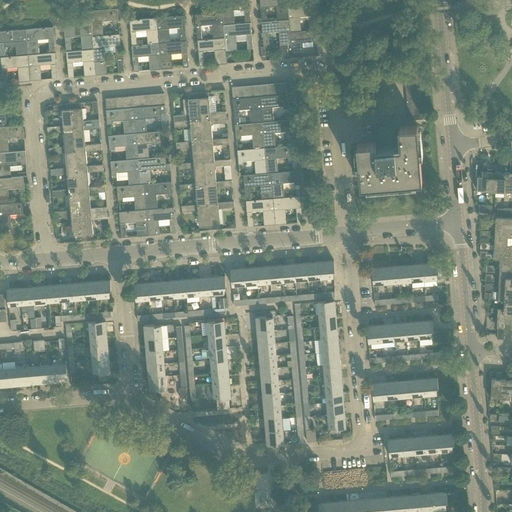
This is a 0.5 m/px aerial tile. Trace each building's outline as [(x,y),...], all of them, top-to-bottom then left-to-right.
[(221,0),(222,12),(224,25),(235,24),(234,10),(244,9),(246,23),(251,23),(248,0),(221,0)] [(259,0),(262,22),(267,21),(266,7),(276,7),(278,20),(289,19),(288,6),(287,0),(259,0)] [(288,6),(289,19),(290,32),(302,31),(300,17),(311,16),(311,19),(316,18),(315,4),(288,6)] [(90,11),(91,23),(92,36),(103,35),(102,21),(114,20),(114,23),(119,23),(117,8),(90,11)] [(195,14),(197,40),(203,40),(201,26),(212,25),(214,39),(225,38),(224,25),(222,12),(195,14)] [(184,15),(156,18),(158,43),(170,43),(169,28),(180,27),(181,42),(186,41),(184,15)] [(156,18),(130,20),(132,45),(137,45),(143,45),(143,40),(137,40),(136,31),(146,30),(148,44),(158,43),(156,18)] [(280,46),(281,59),(292,58),(291,45),(290,32),(289,19),(278,20),(267,21),(262,22),(264,46),(264,47),(265,47),(269,47),(268,33),(279,32),(280,46)] [(91,23),(64,26),(66,51),(71,51),(70,38),(70,37),(81,36),(81,37),(82,50),(93,49),(92,36),(91,23)] [(253,48),(251,23),(246,23),(235,24),(224,25),(225,38),(226,51),(232,51),(237,50),(236,36),(246,35),(248,49),(253,48)] [(53,27),(26,29),(28,54),(39,53),(38,39),(49,39),(50,53),(55,52),(53,27)] [(26,29),(0,31),(0,49),(1,57),(6,56),(5,42),(15,41),(17,55),(28,54),(26,29)] [(291,45),(292,58),(304,57),(302,42),(313,42),(314,56),(319,55),(317,30),(312,30),(302,31),(290,32),(291,45)] [(92,36),(93,49),(96,75),(107,74),(104,47),(115,46),(116,60),(121,60),(120,45),(121,45),(120,34),(103,35),(92,36)] [(203,40),(197,40),(200,66),(205,66),(204,51),(214,50),(216,65),(227,64),(227,58),(226,51),(225,38),(214,39),(203,40)] [(189,67),(186,41),(181,42),(170,43),(158,43),(161,69),(173,68),(171,54),(182,53),(183,67),(189,67)] [(137,45),(132,45),(134,72),(139,71),(142,71),(142,66),(139,66),(138,57),(149,56),(150,70),(161,69),(158,43),(148,44),(143,45),(137,45)] [(71,51),(66,51),(69,77),(74,77),(73,62),(83,61),(84,76),(96,75),(93,49),(82,50),(71,51)] [(39,53),(28,54),(30,80),(31,80),(41,79),(40,65),(51,64),(52,79),(57,78),(55,52),(50,53),(39,53)] [(6,56),(1,57),(3,83),(8,82),(7,68),(18,67),(19,81),(30,80),(28,54),(17,55),(6,56)] [(208,97),(208,92),(198,93),(200,119),(226,117),(226,111),(222,111),(210,113),(208,97)] [(198,93),(187,94),(189,110),(184,111),(184,115),(173,116),(174,121),(200,119),(198,93)] [(259,97),(262,122),(273,121),(272,107),(283,106),(283,109),(289,109),(287,94),(286,94),(280,95),(274,95),(268,96),(262,96),(259,97)] [(239,99),(233,99),(234,113),(235,124),(239,124),(239,113),(239,110),(249,109),(251,123),(262,122),(259,97),(257,97),(256,97),(251,97),(250,98),(245,98),(239,99)] [(21,99),(0,100),(0,126),(7,126),(6,112),(17,111),(17,114),(22,114),(21,99)] [(47,133),(63,131),(74,130),(71,103),(53,105),(54,111),(61,110),(63,126),(47,127),(47,133)] [(81,103),(71,103),(74,130),(84,130),(89,129),(100,128),(99,122),(83,123),(82,108),(81,103)] [(136,107),(133,107),(136,133),(147,132),(146,118),(157,117),(157,120),(162,120),(161,113),(166,113),(166,112),(165,105),(161,105),(159,105),(153,106),(147,106),(141,107),(136,107)] [(123,120),(124,134),(136,133),(133,107),(130,108),(124,108),(118,109),(112,109),(106,110),(107,124),(112,124),(112,121),(123,120)] [(200,119),(202,140),(212,139),(211,124),(227,123),(226,117),(200,119)] [(190,126),(192,141),(202,140),(200,119),(174,121),(174,127),(190,126)] [(262,122),(264,148),(296,145),(294,119),(273,121),(262,122)] [(252,134),(253,148),(264,148),(262,122),(235,124),(236,139),(241,138),(241,135),(252,134)] [(382,148),(381,142),(376,142),(357,143),(361,185),(422,180),(417,124),(399,126),(400,143),(385,144),(385,148),(382,148)] [(0,126),(0,152),(9,152),(8,137),(19,136),(19,139),(24,139),(23,125),(7,126),(0,126)] [(84,130),(74,130),(75,152),(86,151),(102,149),(101,143),(85,145),(85,142),(90,141),(89,129),(84,130)] [(49,154),(65,153),(75,152),(74,130),(63,131),(65,146),(49,148),(49,154)] [(136,133),(138,159),(149,158),(148,143),(159,142),(159,145),(164,145),(163,131),(147,132),(136,133)] [(125,146),(126,160),(138,159),(136,133),(124,134),(108,135),(109,150),(114,149),(114,147),(125,146)] [(202,140),(204,161),(214,160),(213,145),(229,144),(228,138),(222,138),(212,139),(202,140)] [(192,147),(194,162),(204,161),(202,140),(192,141),(176,142),(176,148),(192,147)] [(264,148),(266,173),(271,173),(278,172),(277,158),(288,157),(288,160),(293,160),(297,159),(296,145),(264,148)] [(254,160),(255,174),(266,173),(264,148),(253,148),(243,149),(238,150),(237,150),(238,164),(243,163),(243,161),(254,160)] [(0,152),(0,176),(0,178),(12,177),(11,177),(10,163),(21,162),(22,165),(26,164),(25,150),(9,152),(0,152)] [(75,152),(77,173),(87,172),(104,170),(103,164),(87,166),(86,151),(75,152)] [(51,175),(67,174),(77,173),(75,152),(65,153),(66,168),(51,169),(51,175)] [(165,156),(149,158),(138,159),(140,184),(144,184),(151,183),(150,169),(161,168),(161,171),(170,170),(169,163),(166,164),(165,156)] [(495,191),(504,192),(505,178),(509,178),(510,172),(505,172),(505,165),(508,165),(508,158),(501,158),(501,172),(500,178),(496,178),(495,191)] [(126,160),(110,161),(112,175),(116,175),(117,181),(128,180),(128,185),(140,184),(138,159),(126,160)] [(204,161),(206,182),(216,181),(215,166),(231,165),(230,159),(224,159),(214,160),(204,161)] [(194,168),(195,183),(206,182),(204,161),(194,162),(178,163),(178,169),(194,168)] [(491,171),(487,171),(487,165),(476,164),(475,177),(477,177),(477,190),(486,191),(487,177),(491,177),(491,171)] [(486,191),(495,191),(496,178),(500,178),(501,172),(496,172),(496,165),(492,165),(491,171),(491,177),(487,177),(486,191)] [(271,173),(273,198),(284,197),(283,183),(294,182),(295,185),(299,185),(298,171),(278,172),(271,173)] [(77,173),(79,194),(89,193),(105,192),(105,186),(89,187),(87,172),(77,173)] [(53,196),(69,195),(79,194),(77,173),(67,174),(68,189),(52,190),(53,196)] [(260,185),(261,199),(273,198),(271,173),(266,173),(255,174),(243,175),(244,189),(245,198),(250,198),(249,189),(249,186),(260,185)] [(0,204),(10,203),(9,203),(8,189),(20,188),(20,191),(25,190),(23,176),(11,177),(12,177),(0,178),(0,204)] [(206,182),(207,203),(218,203),(216,187),(232,186),(232,180),(230,180),(225,180),(216,181),(206,182)] [(144,184),(146,209),(157,208),(156,194),(167,193),(168,196),(173,196),(172,181),(151,183),(144,184)] [(196,189),(197,204),(207,203),(206,182),(195,183),(179,184),(180,190),(196,189)] [(134,196),(135,210),(146,209),(144,184),(140,184),(128,185),(116,186),(118,201),(122,200),(122,197),(134,196)] [(79,194),(81,215),(107,212),(107,206),(91,208),(89,193),(79,194)] [(54,211),(55,217),(81,215),(79,194),(69,195),(70,210),(54,211)] [(284,197),(273,198),(275,224),(286,223),(285,209),(296,208),(297,222),(302,222),(300,196),(296,196),(284,197)] [(273,198),(261,199),(245,200),(246,212),(247,212),(248,227),(253,226),(252,212),(263,211),(264,225),(275,224),(273,198)] [(218,203),(207,203),(209,225),(219,224),(218,209),(234,207),(234,201),(218,203)] [(0,229),(0,230),(12,229),(10,214),(22,213),(22,216),(27,216),(26,202),(9,203),(10,203),(0,204),(0,229)] [(207,203),(197,204),(181,206),(182,212),(198,210),(199,226),(209,225),(207,203)] [(157,208),(146,209),(148,235),(160,234),(159,226),(170,225),(170,233),(176,233),(176,228),(174,207),(157,208)] [(146,209),(135,210),(119,212),(121,238),(126,237),(125,223),(136,222),(137,236),(148,235),(146,209)] [(107,212),(81,215),(83,236),(84,236),(93,235),(92,220),(108,218),(107,212)] [(81,215),(55,217),(55,223),(71,221),(73,237),(83,236),(81,215)] [(481,228),(489,229),(489,227),(495,227),(495,231),(501,232),(501,227),(511,227),(511,218),(496,217),(495,222),(489,222),(481,222),(481,228)] [(481,237),(489,238),(489,236),(495,236),(494,240),(507,241),(511,241),(511,227),(501,227),(501,232),(495,231),(481,231),(481,232),(481,237)] [(480,248),(480,249),(494,249),(500,250),(500,254),(511,254),(511,245),(511,242),(511,241),(507,241),(494,240),(494,245),(488,244),(488,242),(480,242),(480,243),(480,248)] [(480,257),(480,258),(482,258),(494,258),(494,259),(500,259),(500,264),(511,264),(511,254),(500,254),(500,250),(494,249),(494,254),(488,253),(488,251),(480,251),(480,252),(480,257)] [(334,260),(321,261),(322,271),(320,271),(320,278),(333,277),(333,270),(335,270),(334,260)] [(321,261),(308,262),(309,272),(307,272),(308,279),(320,278),(320,271),(322,271),(321,261)] [(308,262),(296,264),(297,273),(295,273),(295,280),(308,279),(307,272),(309,272),(308,262)] [(425,272),(423,272),(423,280),(424,280),(425,287),(436,285),(436,283),(437,283),(445,282),(445,281),(443,267),(438,267),(437,262),(430,263),(424,263),(425,272)] [(413,273),(410,273),(411,281),(411,288),(424,286),(423,280),(423,272),(425,272),(424,263),(412,264),(413,273)] [(296,264),(283,265),(284,274),(282,274),(283,282),(295,280),(295,273),(297,273),(296,264)] [(412,264),(399,266),(400,274),(398,275),(398,282),(411,281),(410,273),(413,273),(412,264)] [(486,271),(486,272),(499,273),(506,273),(505,277),(511,277),(511,264),(500,264),(500,268),(493,268),(494,266),(486,265),(486,266),(486,271)] [(283,265),(270,266),(271,275),(269,275),(270,283),(283,282),(282,274),(284,274),(283,265)] [(270,266),(258,267),(259,276),(257,276),(257,284),(270,283),(269,275),(271,275),(270,266)] [(399,266),(387,267),(387,275),(385,276),(386,283),(398,282),(398,275),(400,274),(399,266)] [(258,267),(245,268),(246,277),(244,277),(245,285),(257,284),(257,276),(259,276),(258,267)] [(387,275),(387,267),(374,268),(374,277),(373,277),(373,284),(386,283),(385,276),(387,275)] [(246,277),(245,268),(232,269),(233,278),(231,279),(232,286),(245,285),(244,277),(246,277)] [(485,280),(485,281),(499,282),(505,282),(505,286),(511,286),(511,277),(505,277),(506,273),(499,273),(499,277),(493,277),(493,275),(485,274),(485,275),(485,280)] [(225,276),(212,277),(213,287),(211,287),(212,294),(225,293),(224,286),(226,286),(225,276)] [(212,277),(199,278),(200,288),(199,288),(199,295),(212,294),(211,287),(213,287),(212,277)] [(199,278),(187,279),(188,289),(186,289),(187,296),(199,295),(199,288),(200,288),(199,278)] [(187,279),(174,280),(175,290),(173,290),(174,297),(187,296),(186,289),(188,289),(187,279)] [(110,280),(97,281),(98,291),(96,291),(97,298),(110,297),(109,290),(111,290),(110,280)] [(174,280),(162,281),(162,291),(161,291),(161,298),(174,297),(173,290),(175,290),(174,280)] [(97,281),(85,282),(86,292),(84,292),(84,299),(97,298),(96,291),(98,291),(97,281)] [(162,281),(149,282),(150,293),(148,293),(149,299),(161,298),(161,291),(162,291),(162,281)] [(85,282),(72,283),(73,293),(71,293),(72,300),(84,299),(84,292),(86,292),(85,282)] [(150,293),(149,282),(136,283),(137,293),(135,293),(136,300),(149,299),(148,293),(150,293)] [(485,289),(485,290),(492,290),(505,291),(504,295),(511,295),(511,286),(505,286),(505,282),(499,282),(499,286),(492,286),(493,284),(485,283),(485,284),(485,289)] [(72,283),(59,284),(60,294),(58,294),(59,301),(72,300),(71,293),(73,293),(72,283)] [(59,284),(47,285),(48,295),(46,296),(46,302),(59,301),(58,294),(60,294),(59,284)] [(47,285),(34,286),(35,297),(33,297),(34,303),(46,302),(46,296),(48,295),(47,285)] [(34,286),(22,287),(22,298),(21,298),(21,304),(34,303),(33,297),(35,297),(34,286)] [(22,298),(22,287),(9,288),(9,298),(8,298),(8,305),(21,304),(21,298),(22,298)] [(484,299),(487,299),(494,300),(504,300),(504,304),(511,304),(511,295),(504,295),(505,291),(492,290),(492,293),(484,292),(484,293),(484,299)] [(491,308),(491,313),(497,313),(497,317),(503,318),(504,313),(511,313),(511,304),(504,304),(504,300),(494,300),(493,308),(491,308)] [(318,301),(319,314),(327,313),(327,315),(336,314),(335,302),(326,302),(325,301),(318,301)] [(319,314),(320,327),(328,326),(328,328),(337,327),(336,314),(327,315),(327,313),(319,314)] [(491,317),(491,322),(497,322),(496,327),(497,327),(504,327),(504,323),(510,323),(511,323),(511,313),(504,313),(503,318),(497,317),(491,317)] [(256,317),(257,330),(267,329),(268,331),(274,330),(273,317),(266,318),(266,316),(256,317)] [(432,320),(420,321),(421,330),(419,330),(419,338),(432,337),(431,331),(433,331),(432,320)] [(89,321),(90,334),(98,334),(98,336),(107,335),(106,322),(97,323),(97,321),(89,321)] [(214,321),(207,321),(208,334),(215,334),(215,335),(225,334),(224,322),(215,322),(215,321),(214,321)] [(420,321),(407,322),(408,331),(406,331),(407,339),(419,338),(419,330),(421,330),(420,321)] [(407,322),(394,323),(395,332),(393,333),(394,340),(407,339),(406,331),(408,331),(407,322)] [(383,334),(381,334),(381,342),(382,348),(395,347),(394,340),(393,333),(395,332),(394,323),(382,325),(383,334)] [(155,324),(144,325),(145,338),(156,337),(156,339),(162,338),(168,338),(167,326),(161,326),(161,325),(155,326),(155,324)] [(383,334),(382,325),(369,326),(370,335),(367,335),(368,343),(381,342),(381,334),(383,334)] [(320,327),(321,339),(329,339),(329,340),(338,340),(337,327),(328,328),(328,326),(320,327)] [(257,330),(258,342),(269,341),(269,343),(275,343),(274,330),(268,331),(267,329),(257,330)] [(90,334),(91,347),(99,346),(99,348),(108,347),(107,335),(98,336),(98,334),(90,334)] [(215,334),(208,334),(210,347),(216,346),(216,348),(227,347),(225,334),(215,335),(215,334)] [(145,338),(146,350),(157,349),(157,351),(164,351),(162,338),(156,339),(156,337),(145,338)] [(321,339),(322,352),(330,351),(330,353),(339,352),(338,340),(329,340),(329,339),(321,339)] [(258,342),(259,355),(270,354),(270,356),(276,355),(275,343),(269,343),(269,341),(258,342)] [(91,347),(92,360),(100,359),(100,361),(109,360),(108,347),(99,348),(99,346),(91,347)] [(216,346),(210,347),(211,360),(217,359),(217,361),(228,360),(227,347),(216,348),(216,346)] [(146,350),(147,363),(158,362),(158,364),(165,363),(164,351),(157,351),(157,349),(146,350)] [(322,352),(323,364),(331,364),(331,366),(341,365),(339,352),(330,353),(330,351),(322,352)] [(259,355),(260,368),(271,367),(271,369),(277,368),(276,355),(270,356),(270,354),(259,355)] [(100,359),(92,360),(93,372),(100,372),(100,374),(110,373),(109,360),(100,361),(100,359)] [(217,359),(211,360),(212,372),(218,371),(219,373),(229,372),(228,360),(217,361),(217,359)] [(147,363),(148,376),(159,375),(159,377),(166,376),(165,363),(158,364),(158,362),(147,363)] [(66,364),(53,365),(54,372),(52,372),(53,382),(66,381),(65,372),(67,371),(66,364)] [(323,364),(324,377),(332,376),(332,378),(342,377),(341,365),(331,366),(331,364),(323,364)] [(53,365),(41,366),(41,373),(39,373),(40,383),(53,382),(52,372),(54,372),(53,365)] [(510,392),(511,392),(511,379),(510,379),(510,373),(511,373),(511,365),(506,365),(505,379),(505,386),(501,385),(500,398),(510,399),(510,392)] [(41,366),(28,367),(29,374),(27,374),(28,384),(40,383),(39,373),(41,373),(41,366)] [(28,367),(16,368),(16,375),(14,375),(15,385),(28,384),(27,374),(29,374),(28,367)] [(260,368),(261,380),(272,379),(272,381),(279,381),(277,368),(271,369),(271,367),(260,368)] [(16,368),(3,369),(4,376),(2,376),(2,386),(15,385),(14,375),(16,375),(16,368)] [(218,371),(212,372),(213,385),(220,384),(220,386),(230,385),(229,372),(219,373),(218,371)] [(491,398),(500,398),(501,385),(505,386),(505,379),(501,379),(501,372),(497,372),(496,379),(492,378),(491,398)] [(159,375),(148,376),(150,389),(159,388),(159,390),(167,389),(166,376),(159,377),(159,375)] [(324,377),(326,390),(333,389),(333,391),(343,390),(342,377),(332,378),(332,376),(324,377)] [(437,377),(424,378),(425,388),(424,388),(424,396),(437,395),(437,388),(438,388),(437,377)] [(424,378),(412,380),(412,389),(411,389),(412,397),(424,396),(424,388),(425,388),(424,378)] [(261,380),(263,393),(273,392),(273,394),(280,393),(279,381),(272,381),(272,379),(261,380)] [(412,380),(399,381),(400,390),(398,390),(399,398),(412,397),(411,389),(412,389),(412,380)] [(399,381),(386,382),(387,391),(385,391),(386,399),(399,398),(398,390),(400,390),(399,381)] [(387,391),(386,382),(373,383),(374,392),(372,392),(373,400),(386,399),(385,391),(387,391)] [(220,384),(213,385),(214,398),(220,397),(220,399),(231,398),(230,385),(220,386),(220,384)] [(181,388),(179,388),(180,398),(187,397),(186,388),(181,388)] [(326,390),(327,402),(334,402),(334,403),(344,402),(343,390),(333,391),(333,389),(326,390)] [(263,393),(264,405),(274,404),(274,406),(281,406),(280,393),(273,394),(273,392),(263,393)] [(327,402),(328,415),(335,414),(335,416),(345,415),(344,402),(334,403),(334,402),(327,402)] [(264,405),(265,418),(275,417),(275,419),(282,418),(281,406),(274,406),(274,404),(264,405)] [(335,414),(328,415),(329,428),(335,427),(336,429),(346,428),(345,415),(335,416),(335,414)] [(265,418),(266,430),(276,429),(276,432),(283,431),(282,418),(275,419),(275,417),(265,418)] [(276,429),(266,430),(267,443),(276,442),(276,444),(284,444),(283,431),(276,432),(276,429)] [(311,430),(306,430),(307,442),(316,441),(315,429),(311,430)] [(453,434),(441,435),(441,444),(439,444),(440,452),(453,451),(452,444),(454,444),(453,434)] [(441,435),(428,436),(429,445),(427,445),(427,453),(440,452),(439,444),(441,444),(441,435)] [(428,436),(415,437),(416,446),(414,447),(415,454),(427,453),(427,445),(429,445),(428,436)] [(415,437),(403,438),(404,447),(402,448),(402,455),(415,454),(414,447),(416,446),(415,437)] [(404,447),(403,438),(390,439),(391,448),(389,449),(389,456),(402,455),(402,448),(404,447)] [(254,475),(255,504),(269,503),(268,474),(254,475)] [(447,492),(434,493),(435,502),(432,502),(433,510),(446,509),(445,502),(447,502),(447,492)] [(434,493),(421,494),(422,503),(420,503),(421,511),(433,510),(432,502),(435,502),(434,493)] [(409,504),(407,504),(407,511),(420,511),(421,511),(420,503),(422,503),(421,494),(409,495),(409,504)] [(409,495),(396,496),(397,505),(395,505),(395,511),(407,511),(407,504),(409,504),(409,495)] [(396,496),(383,497),(384,506),(382,507),(382,511),(395,511),(395,505),(397,505),(396,496)] [(383,497),(371,498),(371,507),(369,508),(369,511),(382,511),(382,507),(384,506),(383,497)] [(371,498),(358,499),(359,509),(357,509),(357,511),(369,511),(369,508),(371,507),(371,498)] [(358,499),(346,501),(346,510),(344,510),(344,511),(357,511),(357,509),(359,509),(358,499)] [(346,501),(333,502),(334,511),(332,511),(331,511),(344,511),(344,510),(346,510),(346,501)] [(334,511),(333,502),(320,503),(321,511),(320,511),(331,511),(332,511),(334,511)]
